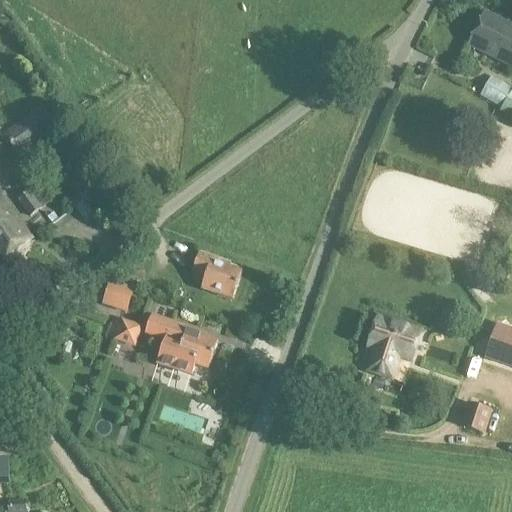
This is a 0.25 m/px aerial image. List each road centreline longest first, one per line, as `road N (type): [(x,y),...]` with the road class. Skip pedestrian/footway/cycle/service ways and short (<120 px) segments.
road 1 (unclassified): [(231,511),(408,37)]
road 2 (unclassified): [(0,335),(408,37)]
road 3 (track): [(104,511),(0,361)]
